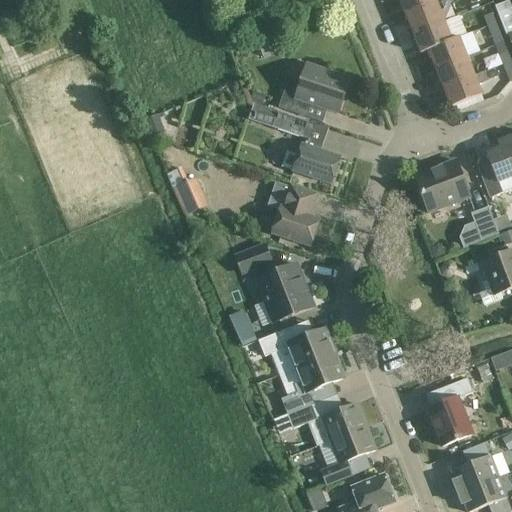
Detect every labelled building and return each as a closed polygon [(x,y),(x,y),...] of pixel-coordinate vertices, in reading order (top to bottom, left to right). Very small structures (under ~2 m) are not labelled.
[(398,0),(405,16),(437,4),(435,0),(398,0)] [(507,0),(493,5),(503,33),(511,29),(511,12),(507,0)] [(405,16),(413,35),(444,23),(437,4),(405,16)] [(487,27),(496,24),(492,14),(484,18),(487,27)] [(413,35),(420,54),(459,39),(459,38),(451,41),(444,23),(413,35)] [(496,24),(487,27),(491,37),(499,34),(496,24)] [(428,52),(435,70),(466,58),(459,39),(420,54),(421,55),(428,52)] [(502,65),(511,62),(507,52),(498,56),(502,65)] [(435,70),(443,89),(474,77),(466,58),(435,70)] [(511,65),(511,62),(502,65),(506,76),(511,74),(511,65)] [(278,109),(303,117),(307,104),(338,115),(344,97),(340,96),(345,79),(307,66),(299,91),(286,87),(278,109)] [(482,96),(478,86),(489,82),(485,73),(474,77),(443,89),(451,109),(482,96)] [(263,106),(266,97),(253,93),(251,102),(263,106)] [(339,158),(303,145),(310,124),(277,113),(272,129),(303,139),(298,156),(286,152),(282,168),(293,171),(292,172),(330,185),(339,158)] [(165,134),(158,116),(145,121),(152,139),(165,134)] [(511,178),(511,151),(507,138),(497,142),(499,149),(486,154),(489,162),(477,167),(490,200),(501,195),(497,184),(511,178)] [(456,162),(440,168),(442,171),(416,181),(423,201),(420,201),(424,212),(427,211),(428,213),(469,197),(456,162)] [(196,179),(177,188),(189,216),(208,207),(196,179)] [(291,188),(276,183),(268,208),(279,211),(272,234),(310,247),(318,220),(307,216),(309,211),(310,212),(315,195),(291,187),(291,188)] [(487,209),(470,215),(480,241),(497,235),(487,209)] [(511,243),(511,231),(499,236),(503,247),(511,243)] [(296,265),(272,274),(269,266),(273,265),(265,245),(252,250),(248,239),(231,246),(243,277),(254,272),(257,280),(256,280),(273,324),(313,309),(296,265)] [(511,251),(507,253),(505,248),(500,250),(500,249),(494,251),(491,256),(492,259),(481,263),(494,297),(511,289),(511,251)] [(296,341),(291,329),(259,342),(265,357),(281,351),(284,359),(291,357),(296,370),(334,355),(324,329),(296,341)] [(511,350),(491,359),(496,373),(511,366),(511,350)] [(288,416),(312,407),(321,403),(316,390),(344,379),(334,355),(296,370),(301,383),(294,386),(297,394),(281,401),(288,416)] [(439,390),(444,403),(427,410),(442,447),(472,436),(457,399),(473,393),(467,379),(439,390)] [(331,442),(367,428),(357,404),(321,418),(331,442)] [(312,407),(288,416),(293,430),(318,420),(312,407)] [(367,428),(331,442),(340,465),(321,473),(326,487),(353,477),(347,463),(376,451),(367,428)] [(511,450),(511,434),(502,441),(509,452),(511,450)] [(457,495),(499,478),(490,456),(451,472),(455,482),(452,483),(457,495)] [(383,476),(352,489),(357,503),(340,510),(340,511),(375,511),(394,503),(383,476)] [(499,478),(457,495),(461,506),(464,505),(466,511),(473,511),(507,499),(499,478)]
